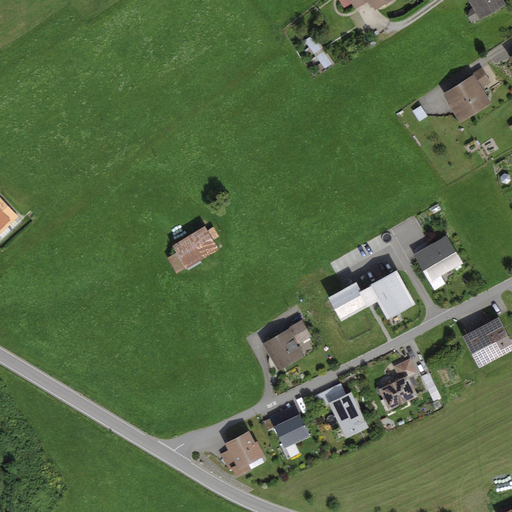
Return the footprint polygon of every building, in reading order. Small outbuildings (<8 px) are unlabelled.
[(351,0),(357,9),(369,2),(374,11),(393,0),(351,0)] [(502,0),(469,0),(479,18),(505,5),(502,0)] [(306,37),(324,67),(333,61),(315,32),(306,37)] [(488,68),(444,94),(461,123),(492,105),(483,90),(496,81),(488,68)] [(0,198),(0,232),(17,216),(0,198)] [(207,229),(174,246),(187,270),(220,252),(207,229)] [(461,262),(446,238),(416,255),(431,280),(461,262)] [(355,285),(331,298),(342,318),(378,299),(387,317),(413,303),(396,273),(359,293),(355,285)] [(511,342),(499,318),(464,336),(479,366),(511,348),(511,342)] [(303,322),(262,345),(278,374),(296,364),(292,356),(301,351),(298,346),(312,338),(303,322)] [(408,376),(380,388),(390,410),(418,398),(408,376)] [(352,392),(330,403),(347,439),(369,428),(352,392)] [(271,426),(284,419),(279,410),(267,417),(271,426)] [(308,435),(299,416),(276,427),(285,446),(308,435)] [(250,431),(226,442),(231,452),(225,454),(233,470),(235,469),(238,476),(253,469),(250,464),(265,457),(258,442),(255,443),(250,431)]
